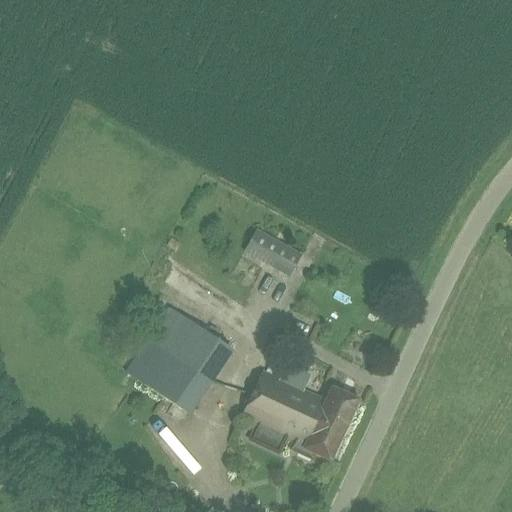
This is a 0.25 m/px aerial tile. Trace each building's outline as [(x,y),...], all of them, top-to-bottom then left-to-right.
[(301,256),(264,235),(256,229),(243,253),(274,270),(289,278),(301,256)] [(146,340),(208,381),(230,349),(168,307),(146,340)] [(186,413),(208,381),(146,340),(125,372),(186,413)] [(318,421),(344,433),(359,400),(333,388),(327,401),(264,372),(253,395),(288,412),(316,425),(318,421)] [(330,462),(344,433),(318,421),(316,425),(288,412),(253,395),(242,419),(298,445),(295,452),(313,461),(315,455),(330,462)]
